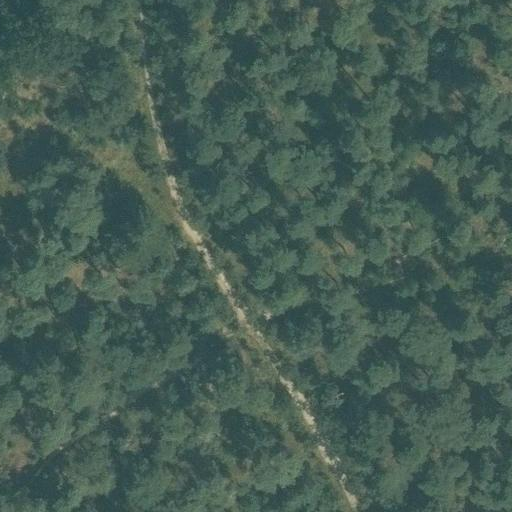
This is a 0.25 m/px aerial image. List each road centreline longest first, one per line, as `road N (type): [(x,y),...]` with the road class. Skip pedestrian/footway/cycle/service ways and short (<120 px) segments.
road 1 (track): [(142,0),(145,62),(179,207),(250,324)]
road 2 (track): [(250,324),(511,244)]
road 3 (track): [(250,324),(360,511)]
